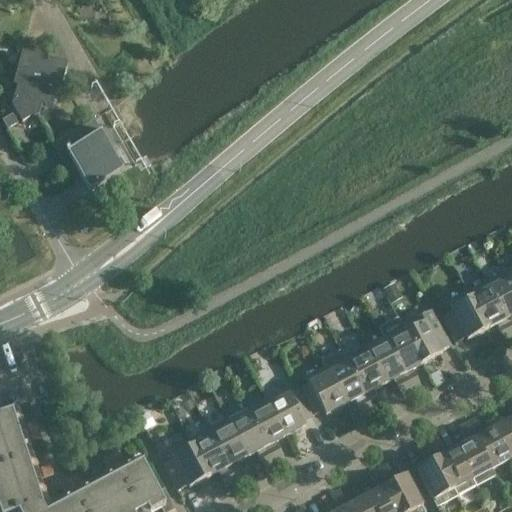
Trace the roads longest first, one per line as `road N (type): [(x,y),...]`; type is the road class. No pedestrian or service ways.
road 1 (tertiary): [(0,329),(62,300),(109,265),(435,0)]
road 2 (residential): [(511,374),(258,511)]
